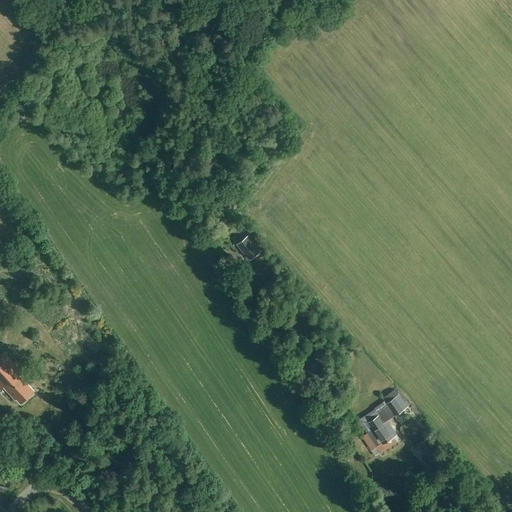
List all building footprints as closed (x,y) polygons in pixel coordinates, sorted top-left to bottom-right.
[(237,245),(249,260),(261,251),(248,236),(237,245)] [(4,352),(0,355),(0,385),(2,387),(3,386),(8,391),(15,398),(16,397),(21,402),(33,391),(22,379),(25,376),(4,352)] [(312,365),(327,380),(333,373),(318,359),(312,365)] [(400,394),(398,395),(394,390),(383,398),(387,403),(388,405),(378,412),(380,415),(368,422),(373,429),(368,433),(377,446),(381,443),(382,444),(397,434),(387,420),(408,406),(400,394)] [(419,443),(431,461),(442,453),(429,436),(419,443)]
